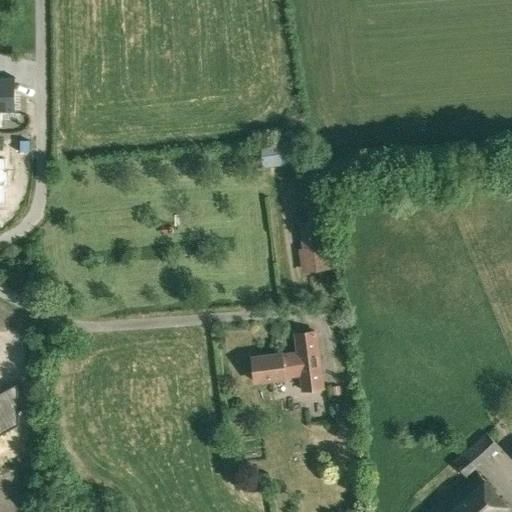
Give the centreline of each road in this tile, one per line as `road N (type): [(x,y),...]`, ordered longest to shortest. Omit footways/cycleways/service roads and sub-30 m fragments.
road 1 (unclassified): [(0,291),(82,328),(264,314)]
road 2 (unclassified): [(0,242),(33,215),(40,183),(39,0)]
